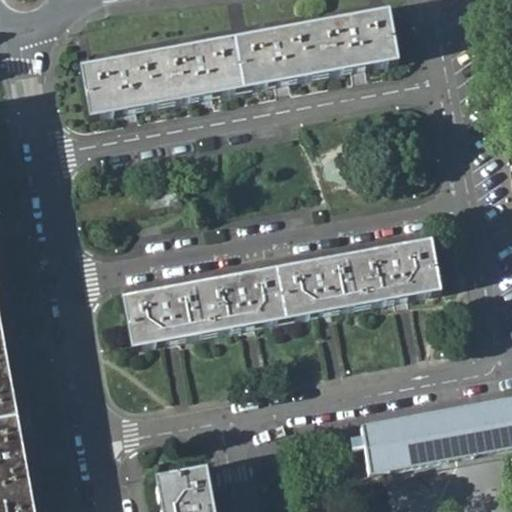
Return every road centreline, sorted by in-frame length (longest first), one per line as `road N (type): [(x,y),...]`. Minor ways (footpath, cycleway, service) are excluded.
road 1 (residential): [(43,155),(449,89)]
road 2 (residential): [(470,212),(66,288)]
road 3 (residential): [(495,365),(484,375),(225,422)]
road 4 (residential): [(97,446),(66,288)]
road 5 (residential): [(470,212),(495,365)]
road 6 (residential): [(66,288),(43,155)]
road 7 (residential): [(225,422),(97,446)]
road 8 (residential): [(43,155),(19,30)]
road 9 (residential): [(449,89),(470,212)]
